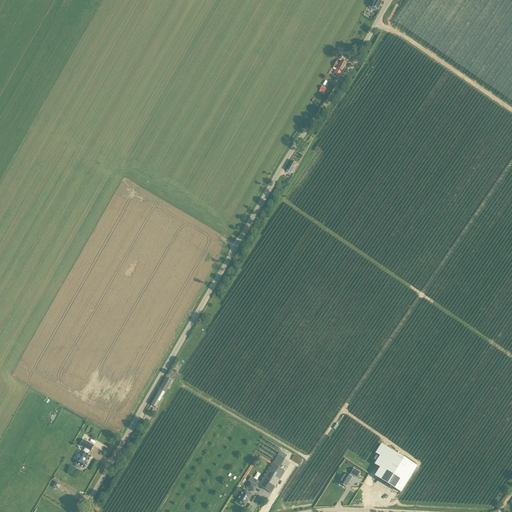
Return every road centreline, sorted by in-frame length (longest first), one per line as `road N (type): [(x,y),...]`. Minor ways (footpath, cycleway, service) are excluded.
road 1 (unclassified): [(82,511),(276,176),(389,0)]
road 2 (track): [(511,162),(282,497)]
road 3 (track): [(511,356),(282,198)]
road 4 (track): [(308,458),(181,384),(187,362)]
road 5 (track): [(368,503),(398,499),(419,465),(342,409)]
road 6 (track): [(376,22),(511,110)]
